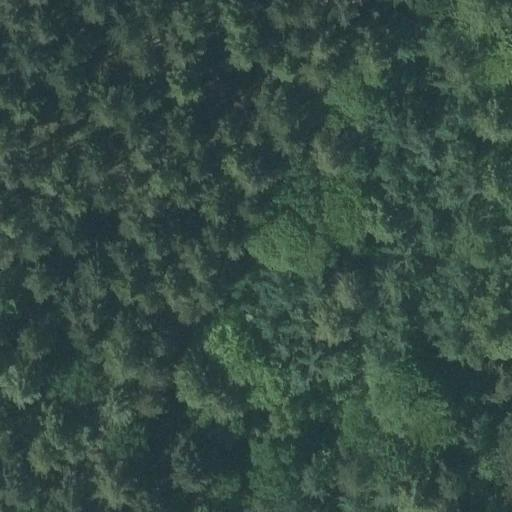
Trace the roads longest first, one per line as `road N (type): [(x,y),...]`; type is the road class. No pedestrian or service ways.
road 1 (track): [(328,0),(276,123),(154,351)]
road 2 (track): [(511,383),(355,418),(218,387),(154,351)]
road 3 (track): [(276,123),(102,0)]
road 4 (track): [(0,351),(95,348),(124,332),(154,351)]
